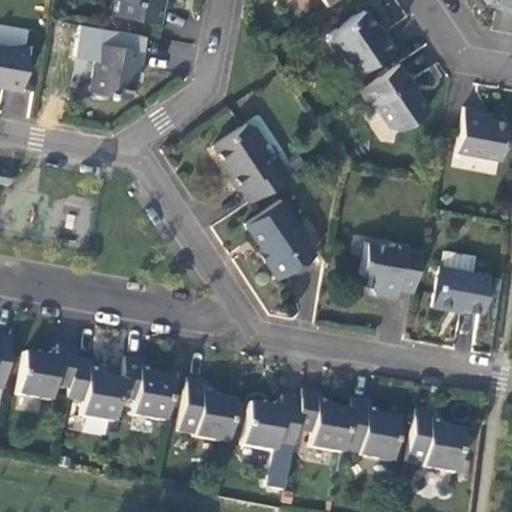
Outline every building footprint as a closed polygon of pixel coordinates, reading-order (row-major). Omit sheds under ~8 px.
[(112,0),(110,14),(159,23),(163,5),(173,6),(173,1),(166,0),(112,0)] [(353,74),(392,47),(381,31),(377,33),(361,9),(326,33),(325,39),(334,52),(339,53),(353,74)] [(62,29),(50,26),(46,45),(59,47),(62,29)] [(141,50),(88,41),(84,58),(93,60),(88,90),(128,98),(134,67),(138,68),(141,50)] [(18,89),(25,49),(0,44),(0,83),(1,84),(1,86),(18,89)] [(373,105),(388,127),(396,129),(425,110),(406,82),(408,80),(396,63),(357,89),(367,104),(373,105)] [(504,122),(489,118),(479,117),(480,112),(480,110),(462,106),(454,151),(498,160),(504,122)] [(262,143),(250,124),(243,123),(210,145),(227,172),(225,173),(235,189),(238,187),(247,202),(288,175),(275,155),(267,160),(257,145),(262,143)] [(0,184),(8,186),(11,176),(0,173),(0,184)] [(301,233),(278,199),(242,223),(266,258),(263,260),(274,278),(310,254),(300,240),(301,233)] [(403,245),(391,242),(386,245),(363,241),(356,283),(368,285),(373,294),(394,297),(396,287),(411,290),(418,251),(403,249),(403,245)] [(440,266),(470,271),(472,256),(443,251),(440,266)] [(486,274),(470,271),(440,266),(437,265),(430,306),(451,310),(451,307),(479,313),(486,274)] [(0,388),(9,336),(0,334),(0,388)] [(48,398),(64,401),(65,396),(72,358),(73,348),(56,344),(54,352),(49,351),(43,355),(22,352),(14,394),(47,400),(48,398)] [(170,378),(149,375),(145,368),(139,367),(141,360),(123,356),(118,379),(116,395),(132,398),(129,415),(162,421),(170,378)] [(118,379),(98,375),(94,369),(88,368),(89,361),(72,358),(65,396),(81,399),(78,416),(111,422),(116,395),(118,379)] [(231,400),(211,396),(207,390),(201,389),(202,382),(185,378),(175,431),(191,434),(191,437),(224,443),(231,400)] [(347,410),(326,406),(321,400),(316,399),(318,391),(300,389),(298,399),(293,427),(309,430),(306,447),(339,453),(339,450),(347,410)] [(272,448),(289,451),(293,427),(298,399),(280,395),(279,402),(273,402),(267,406),(246,402),(239,445),(272,450),(272,448)] [(396,419),(375,415),(371,409),(365,408),(367,400),(349,397),(347,410),(339,450),(356,453),(355,455),(388,462),(396,419)] [(460,431),(439,427),(435,420),(429,419),(431,412),(413,409),(403,462),(420,464),(419,467),(452,473),(460,431)]
